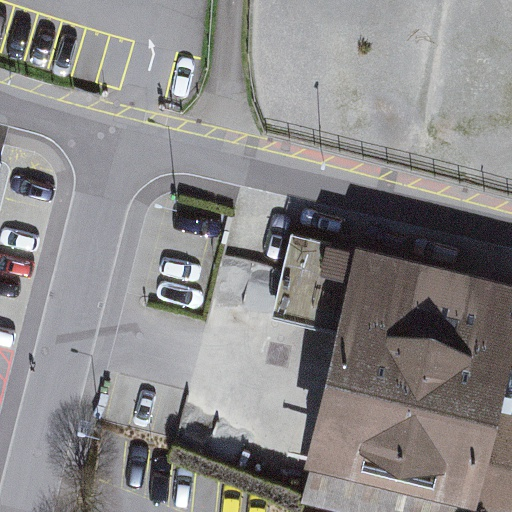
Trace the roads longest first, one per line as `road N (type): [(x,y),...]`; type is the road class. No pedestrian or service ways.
road 1 (residential): [(511,234),(119,146)]
road 2 (residential): [(26,511),(119,146)]
road 3 (residential): [(119,146),(0,104)]
